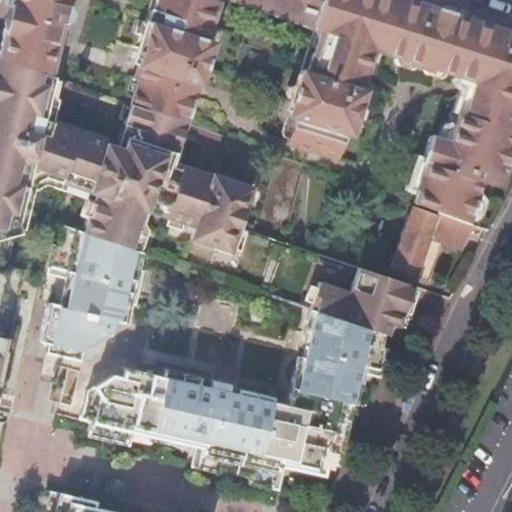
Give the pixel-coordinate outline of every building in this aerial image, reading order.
[(8,0),(0,35),(0,60),(51,78),(65,21),(71,18),(73,10),(69,4),(69,0),(136,0),(150,4),(141,34),(138,33),(129,61),(138,64),(134,77),(134,78),(138,79),(131,104),(188,123),(212,41),(206,39),(218,0),(8,0)] [(225,0),(262,12),(312,29),(321,0),(225,0)] [(511,29),(417,0),(321,0),(312,29),(313,29),(286,115),(294,117),(286,143),(337,159),(345,133),(350,134),(364,89),(361,88),(373,49),(405,59),(405,62),(432,70),(433,67),(474,80),(464,113),(459,111),(458,113),(456,112),(452,125),(454,126),(449,140),(430,134),(422,160),(426,162),(422,173),(420,173),(415,188),(417,189),(413,203),(468,223),(481,181),(501,188),(511,151),(511,29)] [(0,60),(0,238),(12,235),(20,233),(17,223),(19,216),(31,182),(47,178),(94,193),(85,220),(81,232),(130,248),(139,251),(146,229),(144,222),(150,205),(167,211),(164,217),(193,226),(189,238),(230,252),(253,186),(211,172),(211,174),(175,162),(188,123),(131,104),(130,106),(124,123),(130,125),(122,147),(107,142),(109,138),(52,119),(51,119),(51,120),(43,118),(52,82),(53,78),(51,78),(0,60)] [(58,83),(52,82),(43,118),(51,120),(51,119),(52,119),(55,106),(52,105),(58,83)] [(31,182),(19,216),(27,218),(36,188),(45,186),(84,199),(78,217),(85,220),(94,193),(47,178),(31,182)] [(413,203),(411,203),(389,267),(418,277),(419,275),(430,278),(443,242),(460,248),(469,223),(468,223),(413,203)] [(124,319),(139,251),(130,248),(81,232),(63,226),(58,247),(54,246),(48,274),(66,279),(60,305),(49,303),(40,342),(50,344),(48,353),(80,360),(84,346),(107,329),(114,331),(117,318),(124,319)] [(0,349),(5,351),(11,322),(23,270),(4,266),(12,235),(0,238),(0,349)] [(412,283),(356,265),(348,291),(316,280),(307,307),(386,333),(390,325),(397,327),(401,312),(404,313),(413,287),(411,286),(412,283)] [(92,416),(88,437),(130,446),(133,432),(147,435),(147,438),(182,446),(183,443),(196,446),(191,467),(220,474),(221,471),(251,477),(249,484),(279,491),(283,472),(280,471),(282,466),(323,475),(326,462),(331,463),(337,459),(341,445),(346,446),(362,373),(381,377),(387,348),(383,347),(386,333),(307,307),(287,398),(123,362),(121,372),(112,370),(85,388),(79,414),(92,416)] [(135,511),(94,503),(94,501),(45,489),(39,511),(135,511)]
